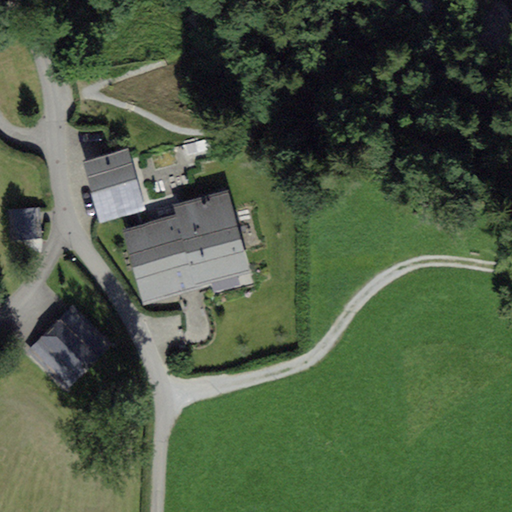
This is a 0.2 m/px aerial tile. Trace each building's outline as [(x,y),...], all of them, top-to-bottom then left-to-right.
[(124,155),(91,164),(104,212),(137,203),(124,155)] [(222,194),(186,203),(188,213),(196,245),(144,260),(155,297),(199,285),(197,278),(241,266),(222,194)] [(35,211),(12,209),(10,230),(33,233),(35,211)] [(144,260),(196,245),(188,213),(135,226),(144,260)] [(33,350),(66,382),(104,343),(72,311),(33,350)]
